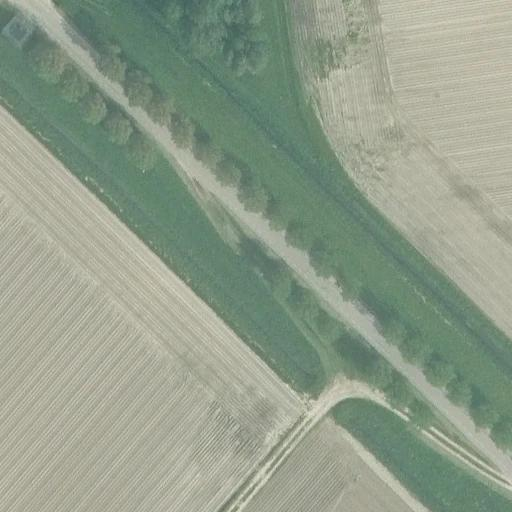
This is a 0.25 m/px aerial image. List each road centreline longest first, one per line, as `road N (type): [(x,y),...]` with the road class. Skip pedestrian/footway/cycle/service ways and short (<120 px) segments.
road 1 (tertiary): [(511,466),(27,0)]
road 2 (track): [(234,511),(340,389),(380,397),(511,484)]
road 3 (track): [(340,389),(313,330),(201,193),(177,143)]
